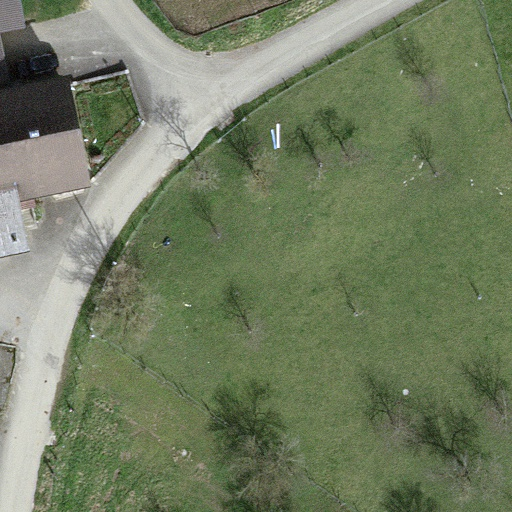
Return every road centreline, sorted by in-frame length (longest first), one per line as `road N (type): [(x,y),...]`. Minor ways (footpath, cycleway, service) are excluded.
road 1 (residential): [(18,511),(44,351),(108,165),(212,92),(401,0)]
road 2 (track): [(212,92),(130,33),(103,0)]
